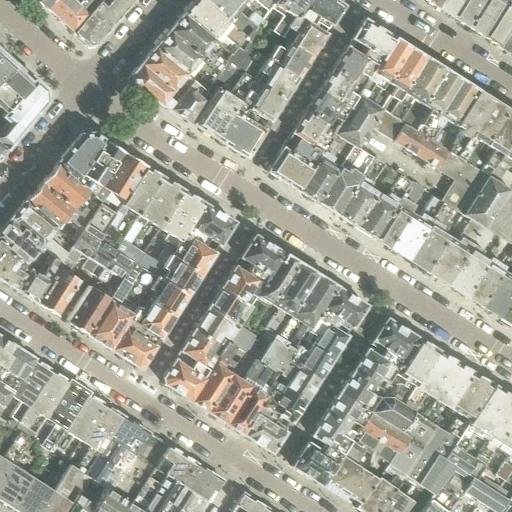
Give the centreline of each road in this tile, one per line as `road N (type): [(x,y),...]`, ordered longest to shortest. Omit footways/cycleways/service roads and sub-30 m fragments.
road 1 (residential): [(511,362),(86,90)]
road 2 (residential): [(320,511),(0,308)]
road 3 (residential): [(511,87),(373,0)]
road 4 (residential): [(0,192),(86,90)]
